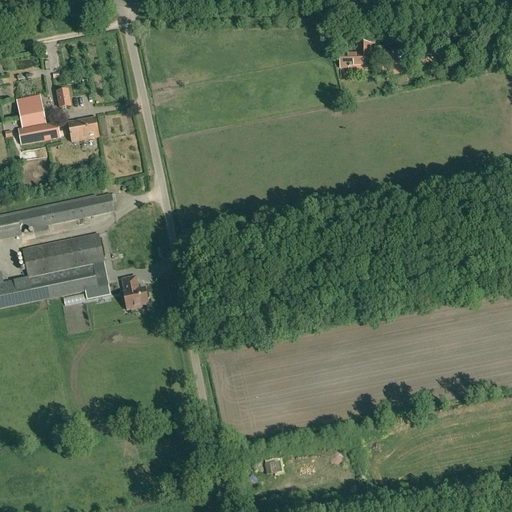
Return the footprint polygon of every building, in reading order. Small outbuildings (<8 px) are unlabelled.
[(339,54),(340,68),(370,68),(370,45),(356,45),(356,55),(339,54)] [(384,62),(383,47),(374,48),(375,62),(384,62)] [(67,92),(58,93),(61,111),(71,109),(67,92)] [(40,97),(17,102),(22,129),(46,125),(40,97)] [(99,138),(95,119),(68,123),(71,143),(99,138)] [(57,122),(46,125),(22,129),(18,130),(21,146),(61,139),(57,122)] [(111,195),(17,215),(20,232),(115,212),(111,195)] [(17,215),(0,218),(0,240),(21,236),(20,232),(17,215)] [(99,234),(22,250),(28,280),(93,267),(105,264),(99,234)] [(96,279),(93,267),(28,280),(33,303),(88,292),(96,290),(98,290),(96,279)] [(96,279),(98,290),(109,287),(107,277),(96,279)] [(142,308),(142,306),(149,305),(148,302),(150,299),(149,294),(146,292),(146,289),(139,291),(136,278),(123,280),(126,293),(124,294),(128,311),(142,308)] [(28,280),(0,286),(0,310),(33,303),(28,280)]
